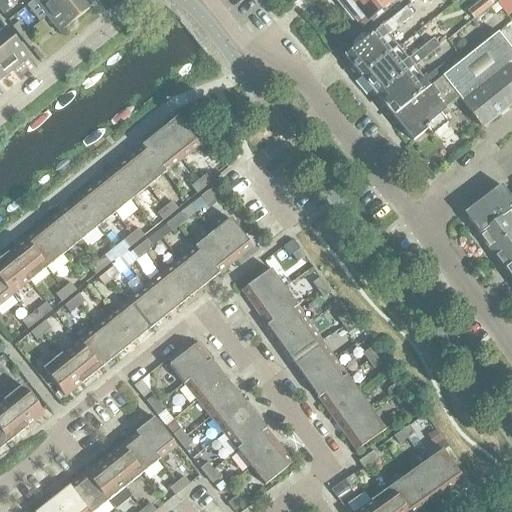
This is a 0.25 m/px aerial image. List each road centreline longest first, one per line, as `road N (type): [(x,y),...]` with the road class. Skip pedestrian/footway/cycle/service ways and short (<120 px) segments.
road 1 (residential): [(511,343),(281,57),(217,0)]
road 2 (residential): [(0,480),(208,308)]
road 3 (residential): [(307,492),(322,480),(324,458),(208,308)]
